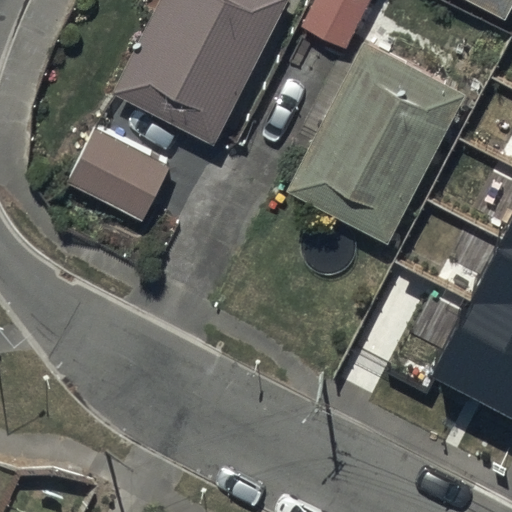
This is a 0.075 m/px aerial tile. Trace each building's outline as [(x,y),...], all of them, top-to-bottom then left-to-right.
[(213,125),(277,0),(148,0),(111,72),(213,125)] [(364,0),(307,0),(302,11),(348,33),(364,0)] [(363,23),(285,170),(385,222),(463,76),(363,23)] [(268,165),(295,113),(265,98),(238,150),(268,165)] [(171,150),(94,112),(66,167),(143,206),(171,150)] [(511,225),(504,240),(472,302),(433,378),(511,418),(511,225)]
